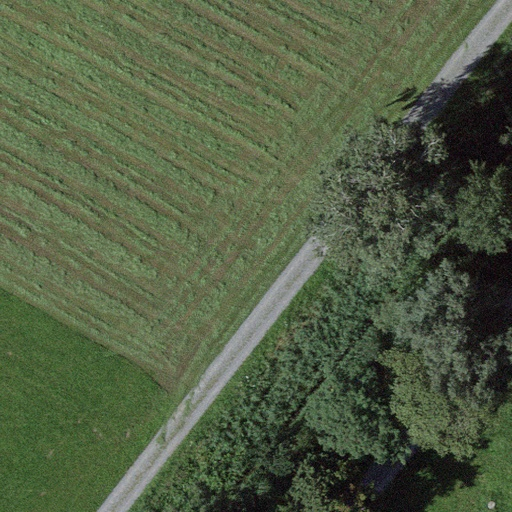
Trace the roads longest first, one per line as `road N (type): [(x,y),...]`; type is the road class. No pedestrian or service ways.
road 1 (track): [(114,511),(511,18)]
road 2 (track): [(354,511),(511,318)]
